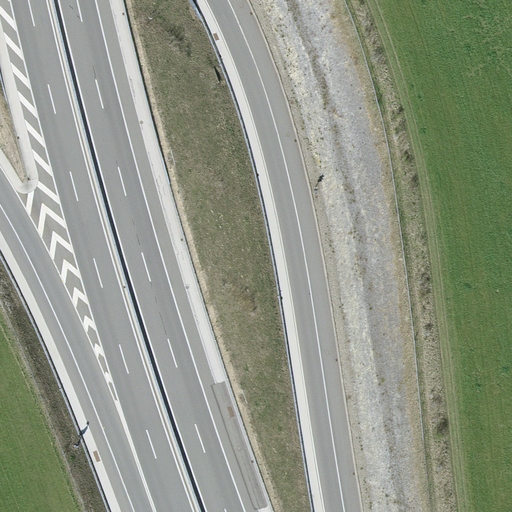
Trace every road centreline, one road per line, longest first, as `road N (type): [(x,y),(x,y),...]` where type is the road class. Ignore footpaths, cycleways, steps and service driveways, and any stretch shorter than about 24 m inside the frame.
road 1 (motorway): [(224,511),(127,204),(77,0)]
road 2 (motorway): [(28,0),(83,224),(174,511)]
road 3 (motorway): [(333,511),(283,196),(268,133),(214,0)]
road 4 (motorway): [(0,186),(63,311),(143,511)]
